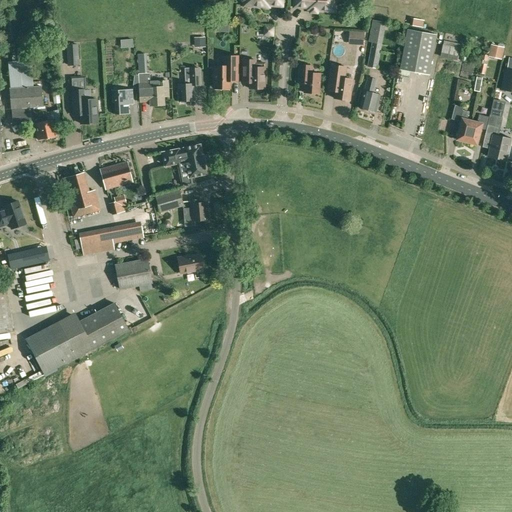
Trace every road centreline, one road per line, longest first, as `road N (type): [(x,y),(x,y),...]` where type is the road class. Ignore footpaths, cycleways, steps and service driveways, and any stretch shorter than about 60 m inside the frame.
road 1 (unclassified): [(206,511),(195,444),(235,294),(226,126)]
road 2 (secondary): [(511,207),(321,134),(226,126)]
road 3 (secondary): [(0,176),(126,141),(226,126)]
